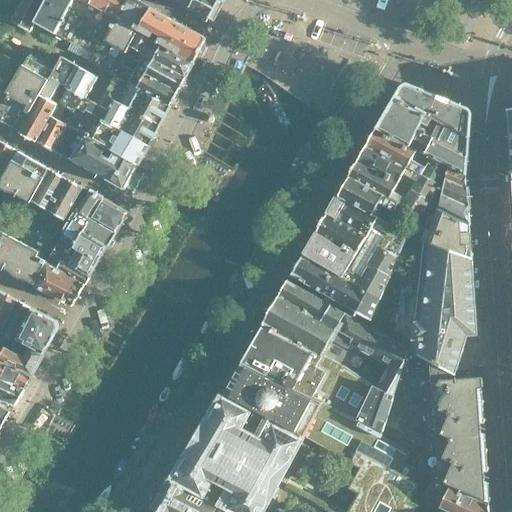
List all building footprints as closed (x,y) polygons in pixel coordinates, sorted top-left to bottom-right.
[(35,23),(47,0),(24,0),(12,22),(30,32),(35,23)] [(138,33),(151,8),(135,0),(47,0),(35,23),(71,43),(67,50),(115,77),(116,75),(117,73),(123,61),(129,51),(138,33)] [(214,21),(223,2),(218,0),(193,0),(190,8),(214,21)] [(206,39),(151,8),(138,33),(149,39),(156,43),(193,63),(194,63),(206,39)] [(193,63),(156,43),(152,51),(145,46),(149,39),(138,33),(129,51),(139,57),(141,53),(152,59),(185,77),(193,63)] [(0,87),(20,55),(0,43),(0,87)] [(185,77),(152,59),(147,68),(136,62),(139,57),(129,51),(123,61),(133,67),(140,70),(178,91),(186,78),(185,77)] [(0,120),(20,131),(50,79),(54,72),(28,57),(7,92),(0,88),(0,120)] [(67,88),(79,67),(62,58),(54,72),(50,79),(58,83),(67,88)] [(178,91),(140,70),(137,76),(125,70),(127,66),(132,69),(133,67),(123,61),(117,73),(116,75),(170,105),(178,91)] [(159,125),(105,96),(99,106),(84,98),(96,76),(79,67),(67,88),(59,103),(57,106),(65,110),(75,115),(79,107),(148,145),(159,125)] [(170,105),(116,75),(115,77),(111,85),(106,93),(105,96),(159,125),(170,105)] [(37,141),(57,106),(59,103),(50,98),(58,83),(50,79),(20,131),(37,141)] [(106,93),(111,85),(104,81),(99,89),(106,93)] [(468,138),(470,118),(471,113),(469,110),(406,84),(402,86),(377,129),(428,156),(432,158),(453,168),(465,175),(468,138)] [(54,150),(68,127),(69,125),(60,120),(65,110),(57,106),(37,141),(54,150)] [(148,145),(79,107),(75,115),(69,125),(68,127),(83,135),(137,165),(148,145)] [(70,159),(83,135),(68,127),(54,150),(70,159)] [(424,163),(428,156),(377,129),(368,146),(445,185),(448,178),(453,168),(432,158),(428,165),(424,163)] [(137,165),(83,135),(70,159),(106,179),(106,180),(124,190),(137,165)] [(0,176),(15,149),(0,141),(0,176)] [(445,185),(368,146),(359,161),(402,183),(416,190),(439,202),(442,194),(445,185)] [(35,201),(52,170),(19,152),(0,185),(32,203),(33,201),(35,201)] [(398,190),(402,183),(359,161),(350,177),(398,204),(421,217),(428,204),(431,206),(433,202),(437,204),(439,202),(416,190),(413,197),(398,190)] [(466,187),(465,175),(453,168),(448,178),(466,187)] [(50,211),(68,179),(52,170),(35,201),(50,211)] [(398,204),(350,177),(339,196),(387,224),(387,223),(398,204)] [(468,207),(466,187),(448,178),(445,185),(442,194),(468,207)] [(66,220),(83,190),(84,188),(68,179),(50,211),(66,220)] [(91,218),(103,198),(89,190),(78,210),(91,218)] [(470,226),(468,207),(442,194),(439,202),(437,204),(436,208),(437,209),(470,226)] [(389,278),(408,234),(387,223),(387,224),(339,196),(338,196),(318,232),(318,233),(305,254),(381,298),(389,278)] [(125,216),(123,209),(103,198),(91,218),(116,232),(125,216)] [(470,237),(470,226),(437,209),(432,218),(428,217),(418,239),(424,241),(472,258),(473,257),(472,256),(471,240),(472,237),(470,237)] [(116,232),(91,218),(78,210),(60,237),(61,237),(77,247),(86,232),(108,245),(116,232)] [(40,257),(51,236),(22,221),(14,236),(2,230),(1,232),(0,233),(0,266),(34,285),(47,261),(46,260),(40,257)] [(91,275),(108,246),(108,245),(86,232),(77,247),(69,262),(91,275)] [(69,262),(77,247),(61,237),(59,240),(58,239),(46,260),(47,261),(86,283),(91,275),(69,262)] [(482,403),(482,401),(481,387),(483,387),(482,379),(481,377),(479,378),(480,378),(478,378),(464,379),(464,380),(455,380),(454,376),(454,374),(455,374),(455,373),(457,368),(467,335),(477,334),(472,258),(424,241),(412,348),(412,351),(289,281),(263,327),(243,362),(381,434),(382,432),(383,431),(385,425),(413,438),(410,443),(431,452),(433,476),(425,496),(442,503),(441,505),(455,511),(490,511),(490,503),(490,502),(491,499),(491,498),(491,497),(490,497),(490,496),(489,484),(489,483),(485,481),(485,480),(485,474),(487,474),(489,469),(489,468),(489,467),(488,467),(487,466),(486,453),(487,452),(486,452),(486,451),(485,435),(485,434),(481,432),(480,420),(483,421),(483,420),(484,420),(483,405),(483,404),(482,403)] [(381,298),(305,254),(292,276),(371,320),(381,298)] [(86,283),(47,261),(34,285),(73,305),(86,283)] [(0,330),(1,329),(17,301),(1,292),(0,293),(0,330)] [(10,348),(15,339),(33,309),(32,308),(32,309),(18,301),(17,300),(17,301),(1,329),(8,333),(2,343),(10,348)] [(45,353),(58,329),(59,328),(60,327),(60,326),(60,325),(60,324),(59,323),(58,322),(57,321),(56,320),(49,317),(48,316),(47,316),(35,310),(35,309),(33,308),(33,309),(15,339),(45,353)] [(31,377),(45,353),(15,339),(10,348),(2,343),(0,342),(0,363),(1,362),(31,377)] [(31,377),(1,362),(0,363),(0,376),(25,389),(31,377)] [(407,504),(418,484),(408,478),(413,468),(403,463),(409,452),(381,437),(383,434),(381,434),(243,362),(224,394),(225,395),(224,396),(253,411),(267,419),(304,438),(315,418),(351,437),(345,448),(355,453),(350,463),(360,468),(349,488),(359,493),(348,511),(415,511),(417,509),(407,504)] [(25,389),(0,376),(0,397),(15,405),(25,389)] [(235,511),(263,511),(304,438),(267,419),(261,431),(247,423),(253,411),(224,396),(224,397),(222,396),(173,478),(175,479),(174,479),(235,511)] [(10,412),(0,407),(0,423),(3,425),(10,412)] [(235,511),(174,479),(174,480),(173,480),(156,509),(162,511),(235,511)]
